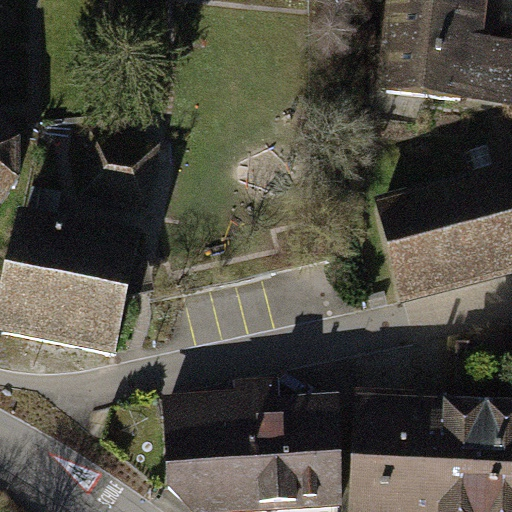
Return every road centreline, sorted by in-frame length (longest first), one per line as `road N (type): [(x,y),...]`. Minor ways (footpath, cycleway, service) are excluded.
road 1 (residential): [(511,301),(84,392)]
road 2 (tertiary): [(0,438),(115,511)]
